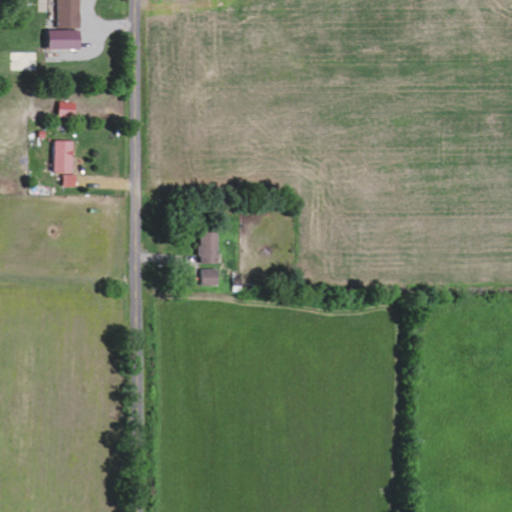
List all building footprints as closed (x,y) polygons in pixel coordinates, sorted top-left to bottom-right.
[(53,117),(69,117),(70,104),(53,103),(53,117)] [(47,174),(65,175),(66,143),(48,142),(47,174)] [(58,187),(69,188),(70,177),(59,176),(58,187)] [(211,233),(192,233),(193,265),(212,265),(211,233)] [(210,287),(211,271),(195,270),(195,286),(210,287)]
